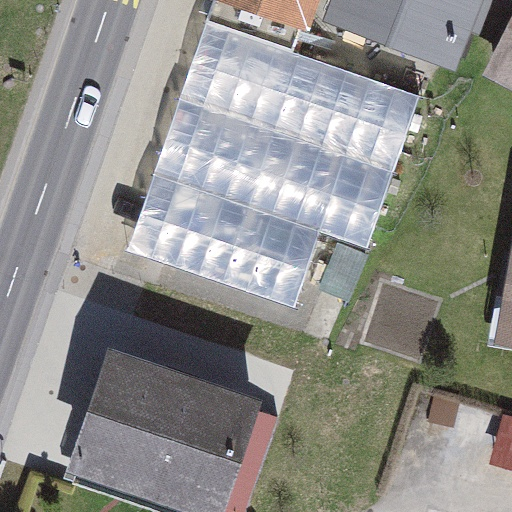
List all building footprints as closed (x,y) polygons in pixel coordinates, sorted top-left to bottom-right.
[(314,0),(206,0),(304,31),(314,0)] [(473,0),(329,0),(317,38),(447,81),(473,0)] [(511,8),(480,74),(511,89),(511,8)] [(127,250),(293,306),(319,228),(367,244),(419,89),(204,18),(127,250)] [(511,225),(504,225),(482,348),(511,353),(511,225)] [(334,241),(318,288),(351,300),(367,252),(334,241)] [(443,304),(386,285),(366,345),(423,363),(443,304)] [(208,511),(245,404),(103,356),(64,469),(189,511),(208,511)] [(511,418),(507,418),(499,464),(511,466),(511,418)]
